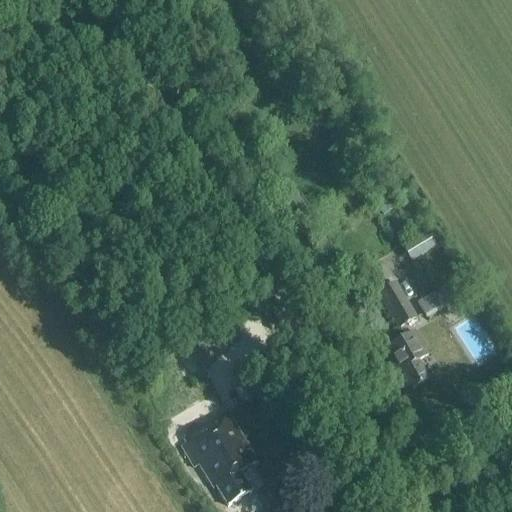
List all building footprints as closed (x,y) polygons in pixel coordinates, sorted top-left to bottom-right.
[(396,255),(404,267),(428,252),(420,240),(396,255)] [(397,332),(415,321),(394,287),(376,298),(397,332)] [(445,289),(419,304),(428,320),(455,305),(445,289)] [(415,366),(427,358),(414,336),(381,355),(403,392),(409,389),(411,393),(426,385),(415,366)] [(240,476),(258,466),(228,414),(194,434),(198,440),(186,446),(213,492),(217,489),(228,509),(252,496),(240,476)]
